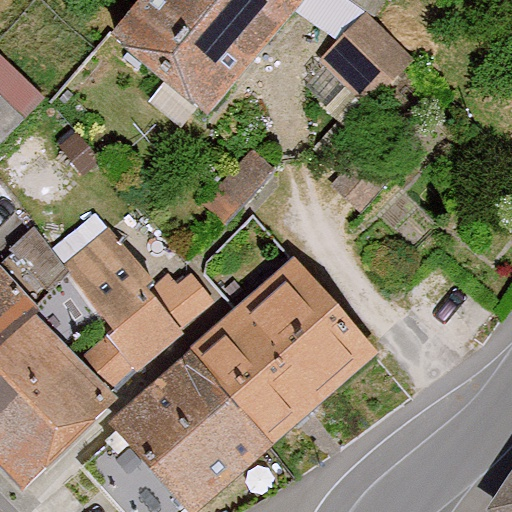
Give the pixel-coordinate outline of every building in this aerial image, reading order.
[(211,120),(307,0),(150,0),(116,43),(211,120)] [(371,115),(418,69),(369,20),(322,66),(371,115)] [(0,152),(51,101),(5,56),(0,60),(0,152)] [(228,232),(280,178),(255,154),(203,207),(228,232)] [(71,271),(35,231),(0,262),(0,369),(53,324),(35,303),(71,271)] [(151,373),(195,340),(114,232),(70,265),(151,373)] [(323,409),(383,357),(303,265),(243,317),(323,409)] [(263,463),(323,409),(243,317),(182,372),(263,463)] [(124,405),(53,324),(0,369),(0,468),(22,494),(124,405)] [(122,511),(208,511),(263,463),(182,372),(79,464),(122,511)] [(511,511),(511,493),(499,511),(511,511)]
